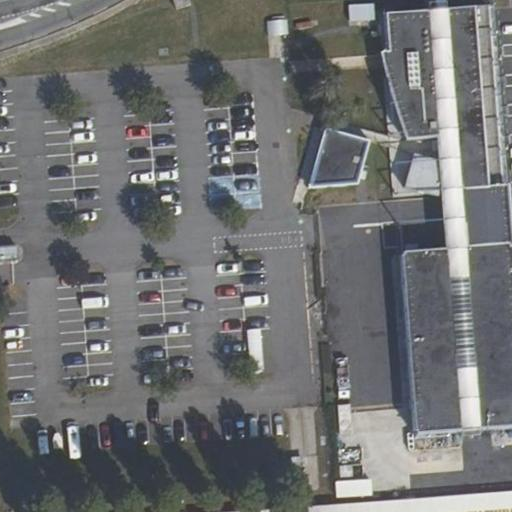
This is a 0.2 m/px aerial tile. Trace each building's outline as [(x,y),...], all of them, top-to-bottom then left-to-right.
[(459,195),(506,191),(493,7),(403,14),(402,14),(379,16),(380,27),(380,33),(380,39),(382,57),(382,58),(383,68),(383,69),(389,148),(390,158),(393,200),(441,196),(443,229),(441,229),(443,251),(401,255),(401,259),(397,260),(412,451),(511,443),(511,255),(511,250),(508,250),(508,247),(465,249),(463,227),(461,227),(459,195)] [(370,139),(326,127),(309,186),(358,182),(370,139)] [(509,224),(506,191),(459,195),(461,227),(463,227),(509,224)] [(509,224),(463,227),(465,249),(508,247),(508,250),(511,250),(509,224)] [(316,511),(511,511),(511,497),(321,511),(316,511)]
